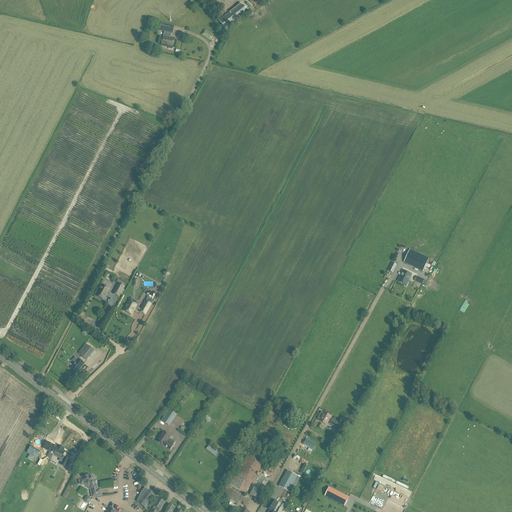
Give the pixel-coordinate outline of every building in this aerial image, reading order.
[(242,5),(219,22),(226,31),(249,13),(242,5)] [(162,23),(160,30),(165,31),(164,36),(161,46),(166,47),(166,49),(170,50),(170,49),(172,49),(175,38),(170,37),(171,33),(172,33),(173,29),(167,28),(168,25),(162,23)] [(205,30),(201,35),(211,42),(214,37),(205,30)] [(423,271),(428,259),(410,250),(404,263),(423,271)] [(403,271),(397,282),(406,287),(411,275),(403,271)] [(108,283),(108,284),(112,286),(115,277),(105,273),(102,281),(108,283)] [(417,277),(415,282),(422,285),(424,281),(417,277)] [(118,284),(113,294),(119,297),(124,287),(118,284)] [(102,286),(96,296),(104,300),(109,290),(102,286)] [(157,294),(149,287),(143,293),(152,300),(157,294)] [(129,302),(123,311),(131,316),(135,309),(140,311),(141,310),(136,308),(136,306),(129,302)] [(140,311),(139,312),(145,315),(151,305),(145,302),(141,310),(140,311)] [(92,323),(80,316),(77,321),(90,327),(92,323)] [(86,344),(78,353),(87,361),(95,351),(86,344)] [(78,360),(71,369),(77,374),(84,364),(78,360)] [(168,410),(161,421),(169,426),(176,415),(168,410)] [(324,413),(319,421),(327,426),(331,417),(324,413)] [(332,419),(329,424),(340,430),(343,425),(332,419)] [(163,431),(156,442),(164,447),(165,447),(170,451),(173,447),(172,446),(175,443),(170,439),(171,437),(163,431)] [(65,445),(73,450),(77,443),(64,436),(58,446),(63,449),(65,445)] [(311,450),(314,443),(304,439),(301,445),(311,450)] [(47,443),(44,449),(51,452),(48,457),(51,459),(52,459),(54,455),(53,455),(57,448),(47,443)] [(57,448),(53,455),(54,455),(60,459),(59,461),(62,463),(64,459),(62,458),(65,453),(63,451),(64,449),(58,446),(57,448)] [(210,446),(206,450),(216,457),(219,453),(210,446)] [(39,453),(31,448),(28,452),(36,457),(39,453)] [(251,450),(230,486),(244,494),(246,495),(250,487),(253,489),(250,496),(259,501),(271,481),(260,474),(258,478),(256,477),(266,459),(251,450)] [(293,454),(287,469),(293,472),(293,470),(300,473),(307,458),(300,455),(300,457),(293,454)] [(62,463),(61,465),(66,468),(70,461),(64,458),(64,459),(62,463)] [(289,492),(297,477),(287,471),(279,487),(289,492)] [(80,483),(80,484),(80,485),(81,485),(82,485),(83,485),(84,484),(91,489),(92,489),(92,491),(91,491),(92,497),(101,496),(100,490),(97,490),(97,487),(94,485),(95,482),(93,480),(94,479),(91,477),(90,478),(87,476),(86,479),(83,477),(80,481),(80,482),(80,483)] [(230,486),(224,496),(238,503),(244,494),(230,486)] [(329,488),(324,497),(344,507),(349,498),(329,488)] [(137,502),(145,508),(155,496),(148,491),(145,489),(141,493),(137,502)] [(152,510),(151,511),(158,511),(159,510),(160,511),(164,503),(159,499),(154,507),(153,510),(152,510)] [(270,511),(269,511),(272,511),(278,504),(271,500),(265,509),(270,511)]
